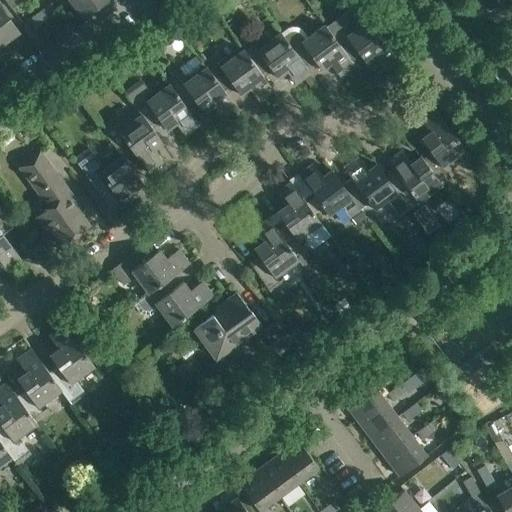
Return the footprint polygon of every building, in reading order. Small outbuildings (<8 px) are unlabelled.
[(69,0),(82,18),(106,0),(69,0)] [(479,0),(487,11),(503,0),(479,0)] [(52,3),(40,11),(47,21),(59,12),(52,3)] [(358,3),(327,27),(352,63),(361,56),(366,64),(375,58),(385,71),(399,60),(358,3)] [(0,46),(19,32),(0,6),(0,46)] [(47,21),(40,11),(29,19),(36,29),(47,21)] [(352,63),(327,27),(325,25),(292,49),(307,69),(315,62),(321,70),(330,64),(339,77),(354,66),(352,63)] [(241,47),(244,50),(263,76),(271,70),(277,78),(286,71),(295,84),(310,73),(307,69),(292,49),(280,33),(263,45),(256,36),(241,47)] [(494,46),(488,50),(493,58),(500,53),(494,46)] [(258,101),(273,91),(263,76),(244,50),(226,63),(219,53),(203,65),(226,93),(234,87),(240,95),(249,88),(258,101)] [(511,53),(490,69),(511,99),(511,53)] [(167,81),(169,84),(189,111),(197,104),(203,112),(212,106),(221,119),(236,108),(226,93),(203,65),(198,58),(167,81)] [(130,99),(142,115),(152,128),(160,122),(166,129),(175,123),(184,136),(199,125),(189,111),(169,84),(152,97),(145,87),(130,99)] [(429,150),(420,156),(442,187),(452,180),(442,166),(465,150),(435,109),(420,119),(429,132),(421,139),(429,150)] [(103,128),(123,155),(124,158),(133,152),(148,172),(163,162),(153,149),(162,142),(152,128),(142,115),(124,128),(117,118),(103,128)] [(134,190),(143,184),(124,158),(123,155),(104,168),(89,148),(74,159),(113,213),(123,206),(129,214),(143,203),(134,190)] [(410,210),(442,187),(420,156),(411,163),(402,150),(387,161),(393,168),(385,174),(406,204),(410,210)] [(39,151),(20,166),(49,207),(42,212),(35,217),(45,231),(50,227),(61,242),(60,243),(62,246),(89,226),(76,209),(79,207),(73,198),(39,151)] [(350,178),(342,184),(360,210),(368,203),(374,211),(387,201),(395,212),(406,204),(385,174),(384,175),(376,164),(367,170),(358,157),(343,168),(350,178)] [(350,218),(360,210),(342,184),(331,170),(322,176),(313,163),(298,174),(312,194),(303,200),(315,215),(323,209),(330,217),(343,208),(350,218)] [(282,220),(273,227),(296,259),(329,235),(315,215),(303,200),(290,182),(276,193),(285,206),(276,212),(282,220)] [(0,261),(7,271),(22,260),(2,234),(12,227),(0,210),(0,261)] [(299,262),(296,259),(273,227),(268,219),(253,229),(262,242),(253,249),(259,256),(249,263),(273,295),(288,285),(281,275),(299,262)] [(422,227),(427,234),(440,225),(435,219),(422,227)] [(149,296),(170,281),(168,279),(189,264),(178,249),(165,258),(159,250),(151,255),(144,246),(112,269),(123,285),(135,276),(149,296)] [(158,308),(171,326),(213,296),(202,281),(189,291),(183,282),(175,287),(170,281),(149,296),(134,307),(139,313),(149,315),(158,308)] [(252,312),(251,313),(236,293),(221,305),(225,310),(214,317),(212,314),(196,326),(217,356),(261,324),(252,312)] [(350,310),(343,299),(334,306),(341,316),(350,310)] [(294,347),(277,322),(262,333),(280,357),(294,347)] [(55,363),(46,369),(63,391),(70,400),(84,390),(77,380),(95,368),(63,325),(49,336),(58,349),(49,355),(55,363)] [(23,387),(14,393),(37,424),(51,413),(45,404),(63,391),(46,369),(31,349),(16,359),(26,372),(17,379),(23,387)] [(386,364),(372,374),(378,381),(392,371),(386,364)] [(419,369),(433,389),(440,384),(427,364),(419,369)] [(355,418),(382,397),(367,378),(340,398),(355,418)] [(38,425),(37,424),(14,393),(6,382),(0,386),(0,404),(1,406),(0,406),(0,441),(12,458),(27,447),(20,438),(38,425)] [(401,383),(387,394),(393,401),(407,390),(401,383)] [(382,397),(355,418),(370,437),(397,416),(382,397)] [(416,402),(402,413),(407,420),(421,410),(416,402)] [(397,416),(370,437),(384,456),(411,436),(397,416)] [(436,429),(430,421),(416,432),(422,439),(436,429)] [(411,436),(384,456),(399,476),(426,455),(411,436)] [(318,468),(317,467),(298,440),(278,454),(298,482),(318,468)] [(0,481),(1,481),(0,479),(0,467),(12,458),(0,441),(0,481)] [(447,448),(440,453),(451,467),(458,461),(447,448)] [(258,469),(278,496),(298,482),(278,454),(258,469)] [(239,483),(259,511),(278,496),(258,469),(239,483)] [(489,492),(492,490),(497,488),(488,472),(480,477),(489,492)] [(462,480),(472,497),(480,492),(470,476),(462,480)] [(505,511),(511,511),(511,485),(495,495),(505,511)] [(376,511),(377,511),(413,511),(418,508),(403,489),(376,511)] [(480,492),(472,497),(480,511),(488,506),(480,492)] [(247,511),(237,498),(217,511),(247,511)] [(319,511),(334,511),(339,508),(333,501),(319,511)]
